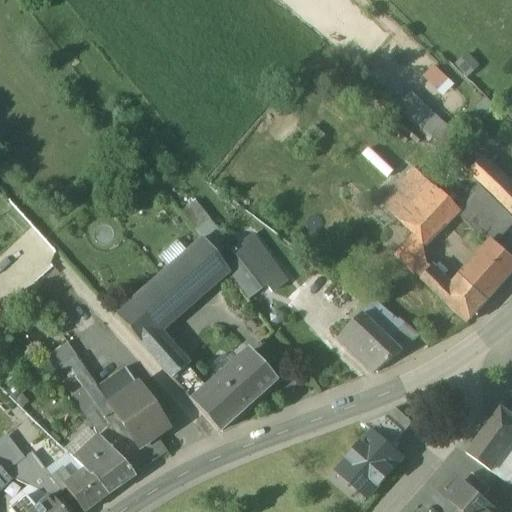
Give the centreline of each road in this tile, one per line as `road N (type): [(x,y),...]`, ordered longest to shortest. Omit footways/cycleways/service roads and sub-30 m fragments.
road 1 (secondary): [(464,356),(216,459),(125,511)]
road 2 (residential): [(464,356),(475,382),(462,425),(387,511)]
